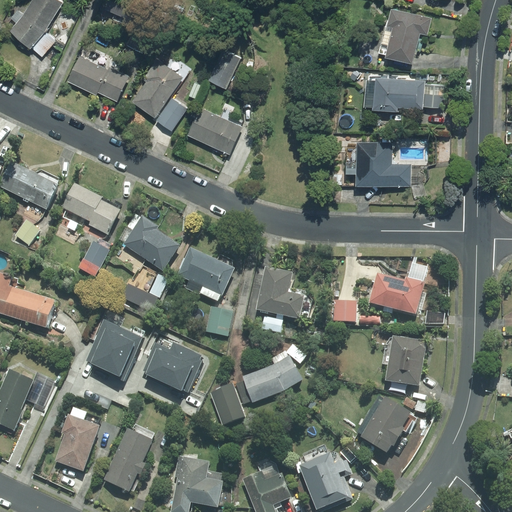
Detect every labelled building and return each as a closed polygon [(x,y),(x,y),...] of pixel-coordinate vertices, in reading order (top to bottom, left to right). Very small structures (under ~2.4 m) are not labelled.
[(42,55),(55,40),(44,30),(63,1),(61,0),(31,0),(22,14),(9,29),(30,48),(31,46),(42,55)] [(427,36),(432,18),(391,9),(387,26),(392,27),(385,57),(413,64),(420,34),(427,36)] [(250,59),(225,48),(210,79),(235,91),(250,59)] [(98,92),(117,101),(129,76),(109,66),(108,69),(80,55),(68,81),(96,95),(98,92)] [(183,77),(157,58),(143,78),(146,81),(132,102),(155,117),(183,77)] [(444,108),(445,85),(424,83),(425,80),(374,77),(372,109),(396,111),(397,106),(423,108),(423,106),(444,108)] [(183,110),(186,105),(174,97),(161,118),(178,129),(188,113),(183,110)] [(187,135),(229,154),(242,126),(200,107),(187,135)] [(356,185),(412,186),(412,164),(392,163),(392,141),(356,141),(356,185)] [(1,186),(47,209),(60,184),(13,161),(1,186)] [(343,185),(344,175),(335,174),(335,184),(343,185)] [(89,224),(109,234),(122,209),(101,199),(103,196),(76,183),(63,208),(91,221),(89,224)] [(141,217),(136,214),(127,226),(133,230),(123,244),(163,271),(180,245),(157,229),(159,226),(143,215),(141,217)] [(30,247),(41,231),(26,221),(15,237),(30,247)] [(96,277),(110,249),(94,241),(79,269),(96,277)] [(223,296),(235,268),(190,247),(177,275),(203,286),(200,293),(219,301),(222,295),(223,296)] [(424,281),(428,267),(413,263),(409,277),(406,277),(405,279),(376,272),(369,302),(417,313),(424,281)] [(256,310),(300,319),(304,295),(288,292),(292,272),(265,267),(256,310)] [(0,314),(49,330),(58,302),(12,288),(15,279),(0,274),(0,314)] [(150,293),(162,299),(171,281),(159,275),(150,293)] [(356,301),(336,300),(335,321),(356,321),(356,301)] [(229,337),(234,311),(212,307),(207,332),(229,337)] [(445,315),(428,315),(428,326),(445,326),(445,315)] [(281,334),(284,320),(266,316),(263,330),(281,334)] [(397,326),(397,317),(385,317),(384,325),(397,326)] [(186,345),(160,334),(150,357),(153,358),(141,385),(164,395),(179,362),(186,365),(192,350),(185,347),(186,345)] [(385,379),(420,385),(427,340),(393,334),(385,379)] [(253,402),(284,389),(302,379),(288,355),(271,365),(242,377),(253,402)] [(0,392),(0,424),(14,431),(24,411),(21,410),(35,381),(11,369),(0,392)] [(245,417),(233,382),(220,387),(221,390),(211,393),(222,425),(245,417)] [(361,436),(387,452),(412,412),(386,396),(361,436)] [(418,401),(416,412),(429,415),(431,404),(418,401)] [(100,425),(70,414),(63,433),(66,434),(56,461),(84,471),(100,425)] [(142,474),(151,454),(147,452),(154,439),(129,428),(105,481),(130,492),(138,473),(142,474)] [(338,462),(333,451),(301,465),(321,511),(353,498),(344,476),(352,473),(346,458),(338,462)] [(189,511),(191,502),(218,507),(224,481),(179,472),(171,511),(189,511)] [(242,479),(255,511),(275,511),(273,505),(292,498),(282,473),(266,480),(263,472),(242,479)]
